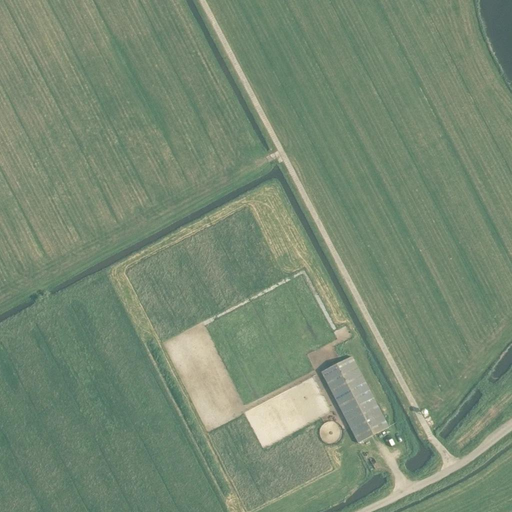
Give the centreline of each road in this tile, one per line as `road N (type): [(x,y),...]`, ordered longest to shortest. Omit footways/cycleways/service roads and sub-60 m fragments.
road 1 (track): [(452,468),(281,151),(267,159)]
road 2 (track): [(281,151),(201,0)]
